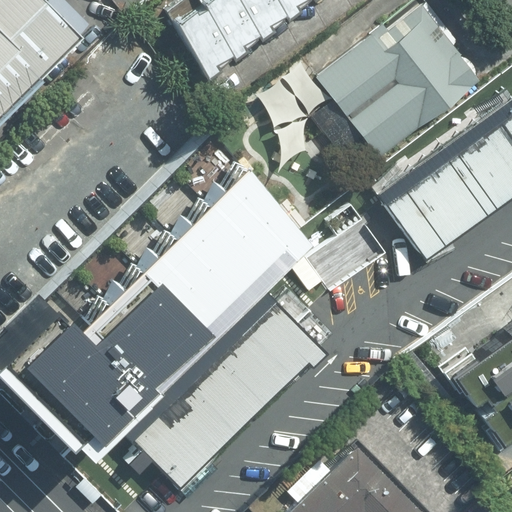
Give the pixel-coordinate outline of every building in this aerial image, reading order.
[(0,0),(0,118),(84,34),(50,0),(0,0)] [(199,64),(226,44),(203,0),(189,0),(173,12),(199,64)] [(203,0),(226,44),(253,24),(240,0),(203,0)] [(240,0),(253,24),(279,4),(277,0),(240,0)] [(373,154),(471,77),(410,0),(401,0),(309,72),(373,154)] [(0,230),(0,297),(5,303),(72,239),(77,244),(187,139),(146,96),(130,112),(127,108),(104,130),(107,134),(40,198),(37,195),(0,230)] [(511,103),(510,101),(375,200),(416,256),(511,186),(511,103)] [(51,290),(0,341),(0,374),(68,442),(286,225),(210,150),(61,299),(51,290)] [(319,342),(268,290),(122,434),(173,485),(319,342)] [(511,410),(511,304),(439,352),(488,426),(511,410)] [(419,511),(347,439),(272,511),(419,511)]
